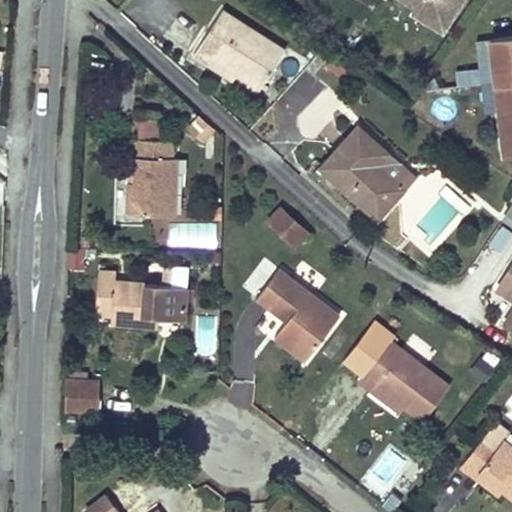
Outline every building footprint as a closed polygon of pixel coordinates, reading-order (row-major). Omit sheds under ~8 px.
[(403,0),(415,7),(416,8),(418,5),(434,14),(429,23),(444,31),(462,0),(403,0)] [(434,14),(418,5),(416,8),(415,7),(412,12),(429,23),(434,14)] [(285,49),(236,18),(224,35),(211,27),(194,54),(208,63),(212,57),(236,72),(261,88),(285,49)] [(511,35),(491,38),(496,81),(504,80),(511,79),(511,35)] [(236,72),(212,57),(208,63),(232,78),(236,72)] [(511,79),(504,80),(508,108),(500,109),(505,155),(511,154),(511,79)] [(508,108),(504,80),(496,81),(500,109),(508,108)] [(204,139),(214,128),(200,116),(190,126),(204,139)] [(162,136),(161,118),(135,119),(136,137),(162,136)] [(388,153),(358,125),(321,166),(377,217),(404,188),(378,164),(388,153)] [(175,214),(177,156),(172,156),(173,139),(136,138),(135,181),(129,181),(128,213),(175,214)] [(414,177),(388,153),(378,164),(404,188),(414,177)] [(295,220),(281,208),(269,221),(283,234),(295,220)] [(309,232),(295,220),(283,234),(297,246),(309,232)] [(511,230),(501,224),(490,242),(502,249),(511,233),(511,230)] [(99,269),(96,313),(112,314),(111,322),(157,326),(158,317),(185,318),(189,265),(163,263),(162,283),(115,279),(116,270),(99,269)] [(511,266),(498,288),(509,295),(511,294),(511,311),(505,322),(511,326),(511,266)] [(340,315),(279,268),(257,297),(287,320),(275,336),(306,359),(340,315)] [(450,385),(389,340),(360,379),(373,389),(377,384),(405,406),(424,419),(450,385)] [(494,366),(482,357),(471,371),(483,380),(494,366)] [(99,379),(66,379),(65,409),(98,409),(99,379)] [(405,406),(377,384),(373,389),(401,411),(405,406)] [(509,431),(495,420),(480,440),(494,450),(503,439),(509,431)] [(461,465),(476,477),(480,472),(503,490),(511,496),(511,445),(503,439),(494,450),(480,440),(461,465)] [(503,490),(480,472),(476,477),(500,494),(503,490)] [(429,511),(432,508),(407,493),(394,511),(429,511)] [(119,511),(106,494),(85,511),(119,511)]
